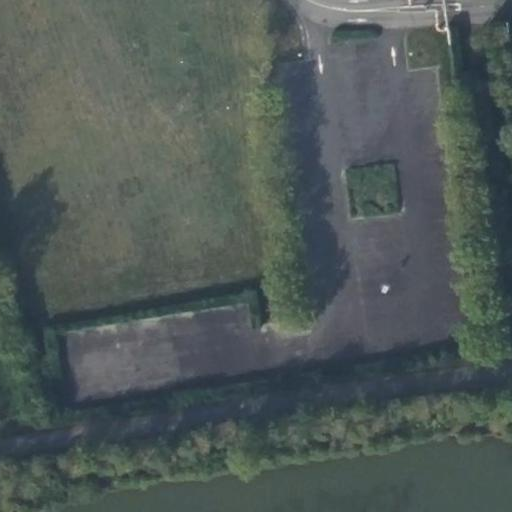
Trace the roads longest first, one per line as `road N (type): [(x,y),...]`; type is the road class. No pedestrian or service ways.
road 1 (unclassified): [(511,370),(0,437)]
road 2 (residential): [(511,4),(309,0)]
